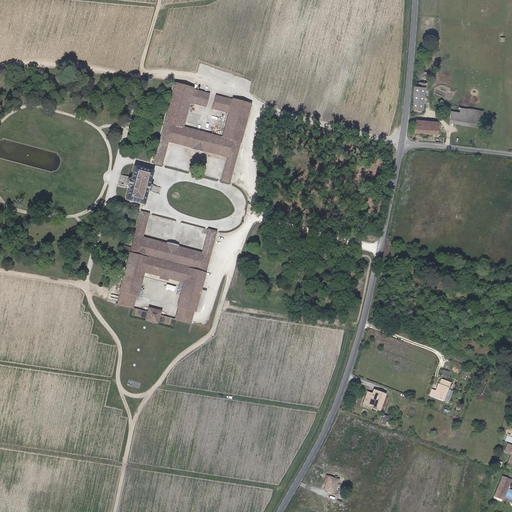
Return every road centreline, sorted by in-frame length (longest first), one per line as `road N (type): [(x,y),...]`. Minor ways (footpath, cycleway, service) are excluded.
road 1 (track): [(0,273),(83,288),(118,341),(117,383),(131,394),(153,393),(215,323),(252,211),(247,157),(259,102)]
road 2 (track): [(0,63),(189,76),(401,143)]
road 3 (tertiary): [(279,511),(346,376),(401,143)]
road 4 (tertiary): [(401,143),(417,0)]
road 5 (unknown): [(378,250),(252,211)]
road 6 (track): [(114,511),(130,429),(117,383)]
